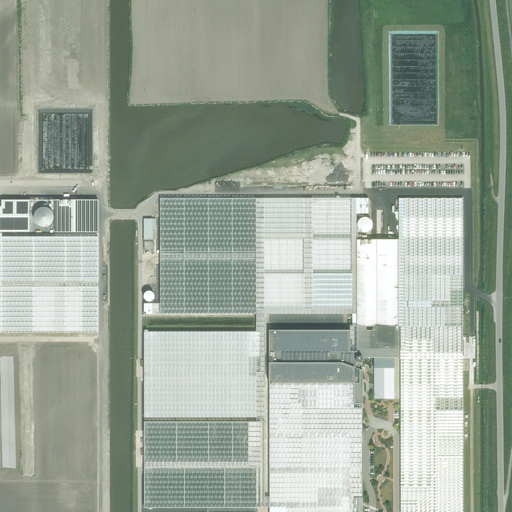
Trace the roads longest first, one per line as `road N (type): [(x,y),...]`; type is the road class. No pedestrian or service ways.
road 1 (tertiary): [(500,511),(502,105),(492,0)]
road 2 (unknown): [(368,362),(371,511)]
road 3 (unknown): [(470,286),(471,386),(499,386)]
